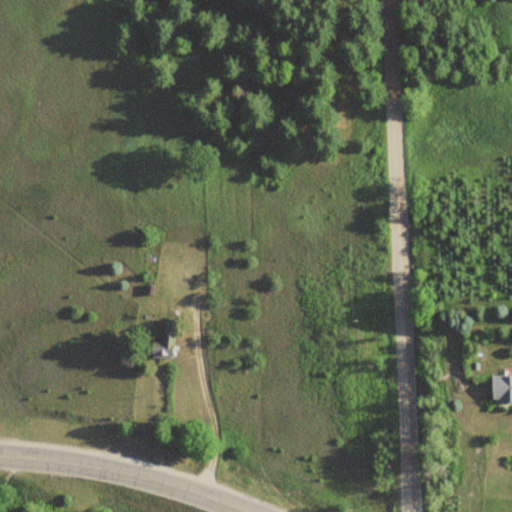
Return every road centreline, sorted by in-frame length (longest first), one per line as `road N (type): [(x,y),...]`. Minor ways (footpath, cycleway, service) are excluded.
road 1 (residential): [(410,511),(386,0)]
road 2 (tertiary): [(0,455),(131,474),(240,511)]
